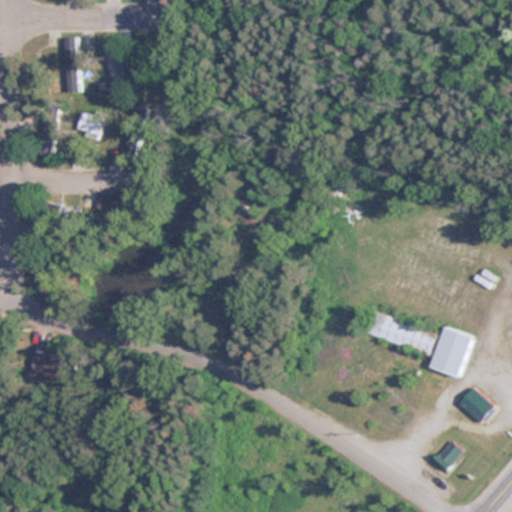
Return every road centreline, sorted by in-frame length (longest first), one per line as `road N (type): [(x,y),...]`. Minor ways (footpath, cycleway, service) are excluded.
road 1 (residential): [(446,511),(217,363),(70,326),(0,293)]
road 2 (residential): [(0,293),(3,0)]
road 3 (residential): [(5,16),(170,12)]
